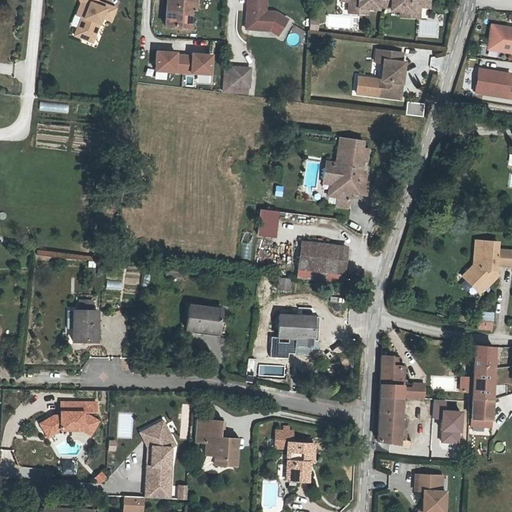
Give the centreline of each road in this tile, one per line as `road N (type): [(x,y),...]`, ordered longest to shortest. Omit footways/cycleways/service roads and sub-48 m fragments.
road 1 (unclassified): [(371,318),(473,0)]
road 2 (residential): [(364,419),(212,383),(80,380)]
road 3 (residential): [(371,318),(511,339)]
